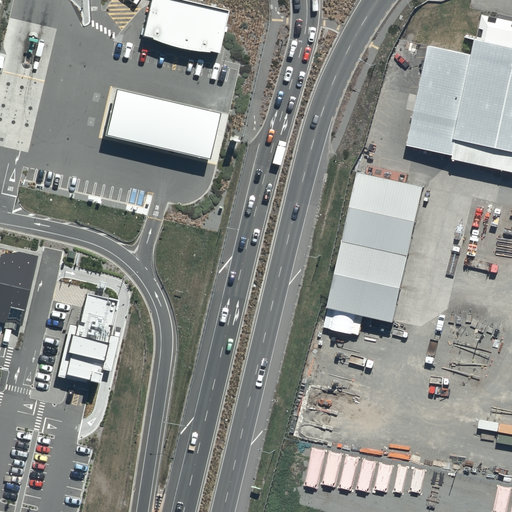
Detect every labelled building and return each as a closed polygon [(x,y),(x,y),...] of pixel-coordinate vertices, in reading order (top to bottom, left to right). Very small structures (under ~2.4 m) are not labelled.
[(227,17),(151,0),(142,43),(217,59),(227,17)] [(460,44),(421,35),(400,134),(511,157),(511,9),(469,1),(460,44)] [(222,117),(115,93),(105,140),(210,164),(222,117)] [(420,182),(353,168),(324,306),(390,320),(420,182)] [(0,325),(4,327),(15,325),(23,329),(39,259),(21,255),(1,259),(0,262),(0,261),(0,325)] [(71,326),(59,379),(99,389),(120,302),(87,294),(79,328),(71,326)]
